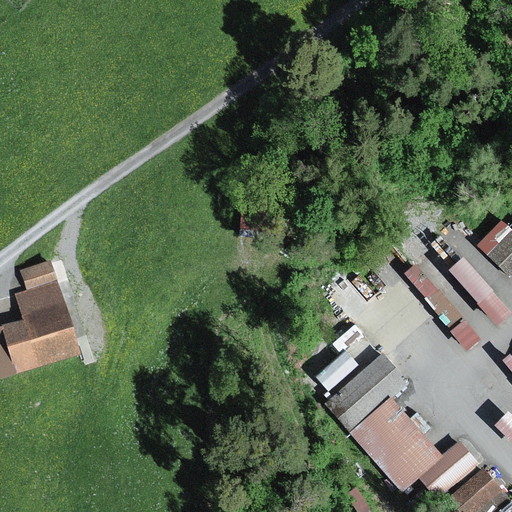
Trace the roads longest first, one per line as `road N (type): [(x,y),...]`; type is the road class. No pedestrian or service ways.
road 1 (track): [(295,451),(283,333),(298,260),(392,0)]
road 2 (track): [(0,262),(367,0)]
road 3 (track): [(78,206),(65,248),(91,347)]
